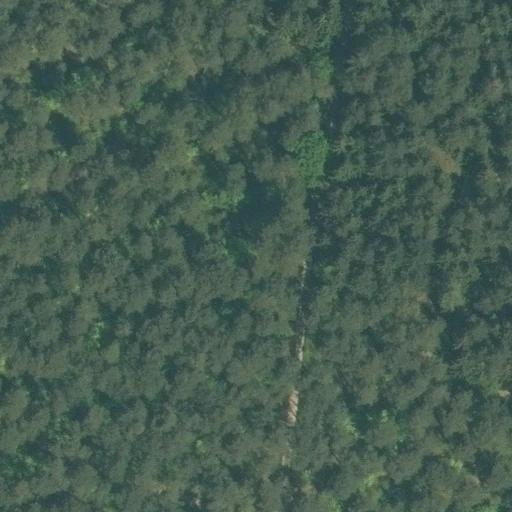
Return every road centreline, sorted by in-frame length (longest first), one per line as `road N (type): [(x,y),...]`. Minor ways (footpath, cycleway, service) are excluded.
road 1 (track): [(339,0),(273,511)]
road 2 (track): [(0,423),(237,511)]
